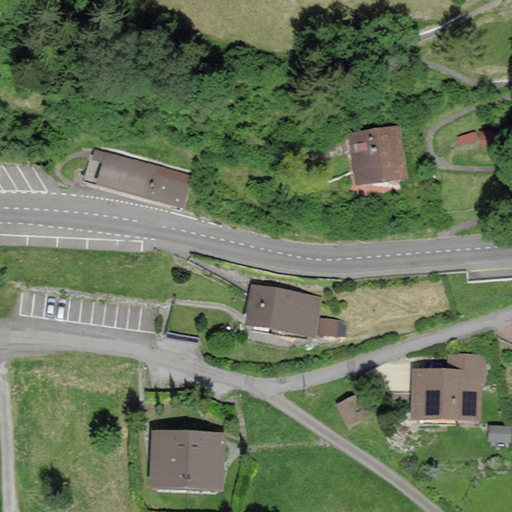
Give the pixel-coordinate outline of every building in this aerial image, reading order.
[(396,128),(351,136),(359,181),(404,173),(396,128)] [(189,177),(98,151),(96,158),(105,161),(100,181),(182,204),(189,177)] [(320,298),(254,287),(248,322),(314,333),(314,331),(342,335),(344,325),(317,320),(320,298)] [(482,357),(448,357),(448,371),(415,371),(415,415),(477,416),(478,378),(482,378),(482,357)] [(358,398),(357,396),(338,405),(348,424),(367,415),(358,398)] [(154,432),(151,485),(224,489),(227,436),(154,432)]
